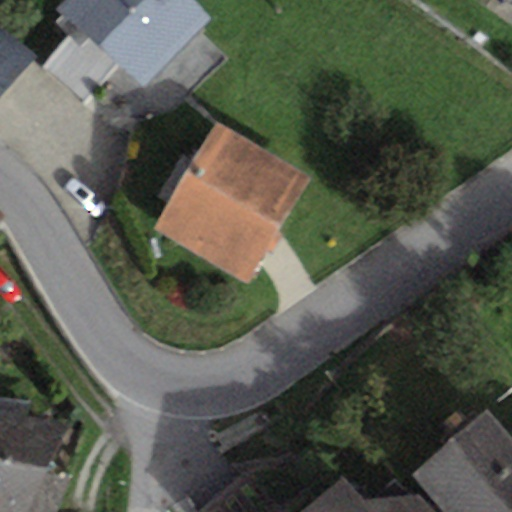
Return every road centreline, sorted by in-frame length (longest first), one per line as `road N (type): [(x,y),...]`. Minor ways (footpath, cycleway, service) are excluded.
road 1 (unclassified): [(175,383),(202,386),(257,366),(511,190)]
road 2 (unclassified): [(0,177),(29,207),(110,343),(175,383)]
road 3 (residential): [(175,383),(148,511)]
